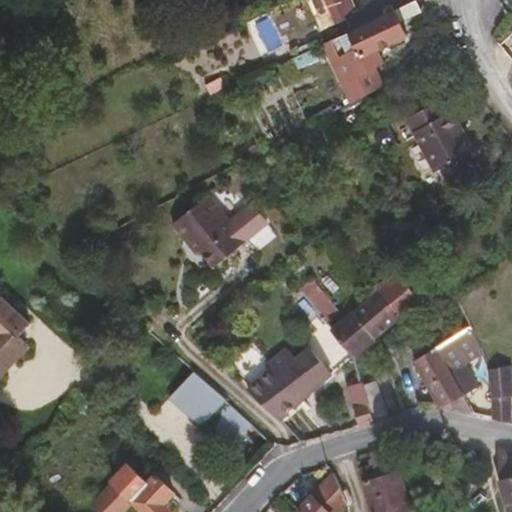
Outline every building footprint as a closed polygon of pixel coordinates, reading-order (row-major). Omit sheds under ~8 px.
[(355,12),(349,0),(324,0),(334,22),(355,12)] [(386,63),(379,48),(406,35),(400,21),(421,11),(417,1),(324,44),(352,103),(385,85),(377,67),(386,63)] [(320,59),(316,49),(293,59),(298,70),(320,59)] [(478,151),(456,114),(452,114),(444,101),(410,122),(442,173),(478,151)] [(246,239),(210,194),(175,221),(190,240),(194,238),(215,263),(246,239)] [(400,313),(418,298),(399,277),(381,293),(375,293),(356,310),(378,336),(400,317),(400,313)] [(341,310),(312,278),(302,287),(329,320),(341,310)] [(28,353),(28,348),(20,340),(31,328),(2,300),(0,302),(0,384),(6,377),(6,373),(12,366),(16,366),(28,353)] [(378,336),(356,310),(333,330),(355,355),(378,336)] [(456,369),(484,352),(475,332),(473,324),(470,325),(468,328),(435,347),(463,397),(477,389),(469,377),(463,380),(456,369)] [(463,397),(435,347),(415,359),(417,363),(414,365),(435,400),(439,400),(442,407),(445,407),(449,404),(454,410),(472,413),(463,397)] [(280,420),(332,374),(310,349),(296,361),(287,350),(267,368),(271,372),(250,391),(280,420)] [(511,382),(511,365),(491,368),(489,369),(497,392),(496,418),(511,421),(511,382)] [(254,425),(221,394),(197,372),(172,398),(204,427),(209,421),(234,445),(254,425)] [(375,422),(364,386),(363,382),(349,385),(361,426),(375,422)] [(389,417),(378,382),(364,386),(375,422),(389,417)] [(397,471),(391,448),(390,447),(371,454),(378,477),(397,471)] [(511,476),(511,452),(504,451),(497,456),(499,470),(501,479),(511,476)] [(164,504),(175,493),(158,476),(149,485),(130,466),(92,504),(100,511),(122,511),(134,501),(144,511),(166,511),(169,510),(164,504)] [(411,511),(400,472),(399,470),(397,471),(378,477),(364,482),(373,511),(411,511)] [(340,511),(348,505),(343,487),(341,483),(335,475),(299,511),(300,511),(340,511)] [(511,511),(511,476),(501,479),(502,490),(509,511),(511,511)]
